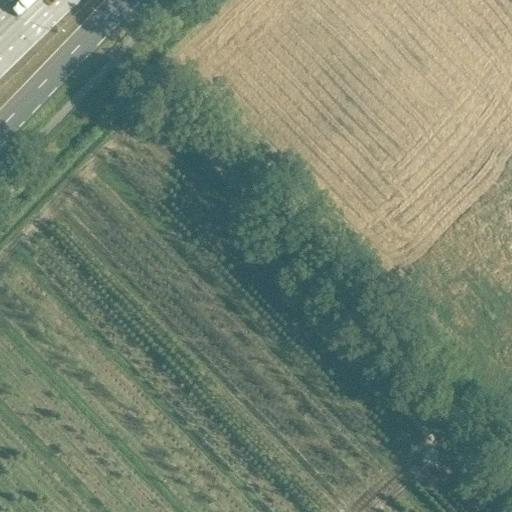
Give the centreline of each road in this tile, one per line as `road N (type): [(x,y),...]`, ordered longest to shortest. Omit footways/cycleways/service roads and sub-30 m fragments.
road 1 (unclassified): [(511,469),(158,101)]
road 2 (primary): [(0,132),(130,0)]
